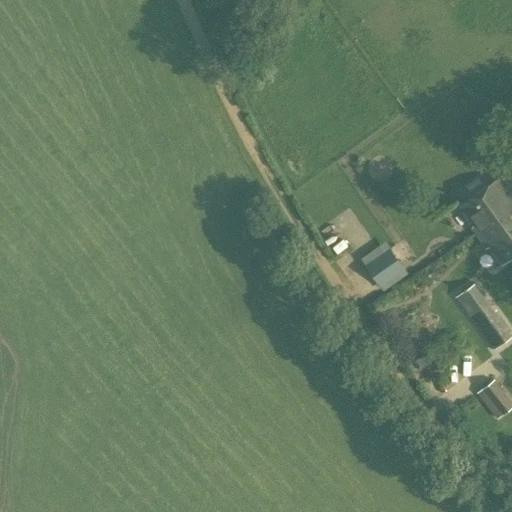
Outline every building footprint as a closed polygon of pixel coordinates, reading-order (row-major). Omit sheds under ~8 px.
[(506,217),(511,212),(511,191),(501,177),(460,207),(475,228),(473,229),(475,232),(502,212),(506,217)] [(502,264),(511,256),(511,212),(506,217),(502,212),(475,232),(486,247),(488,245),(502,264)] [(390,248),(367,265),(385,288),(408,270),(390,248)] [(493,351),(511,336),(511,331),(491,302),(488,304),(474,284),(455,298),(493,351)] [(497,419),(511,407),(511,402),(494,379),(477,393),(497,419)]
